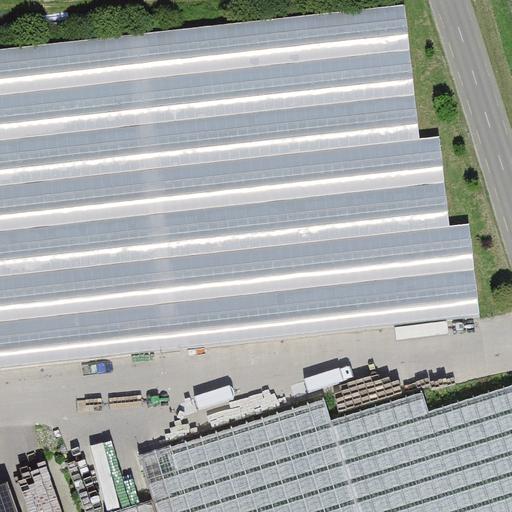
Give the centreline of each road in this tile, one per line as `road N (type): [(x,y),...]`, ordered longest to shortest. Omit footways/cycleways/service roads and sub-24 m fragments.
road 1 (track): [(0,401),(511,345)]
road 2 (tertiary): [(455,0),(511,167)]
